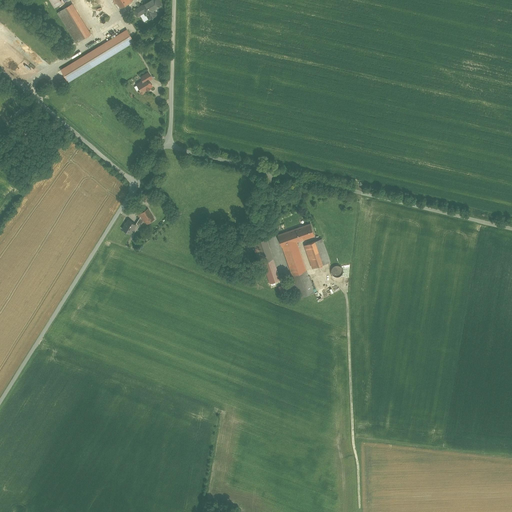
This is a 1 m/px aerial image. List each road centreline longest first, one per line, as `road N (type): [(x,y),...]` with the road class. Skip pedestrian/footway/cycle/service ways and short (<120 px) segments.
road 1 (residential): [(162,126),(511,211)]
road 2 (residential): [(0,403),(162,126)]
road 3 (track): [(0,69),(130,181)]
road 4 (residential): [(166,0),(162,126)]
